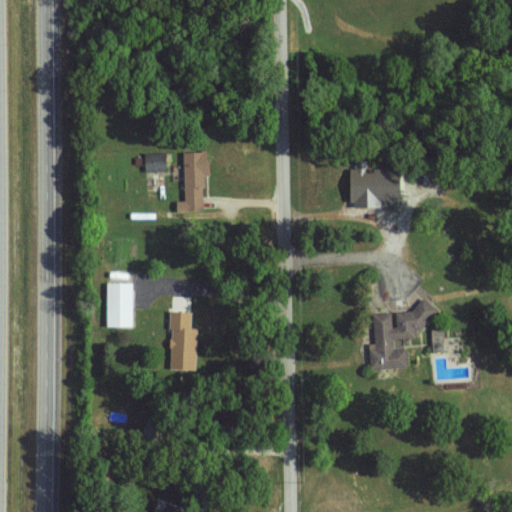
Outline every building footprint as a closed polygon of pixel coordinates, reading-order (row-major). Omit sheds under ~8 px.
[(183,152),(185,200),(177,200),(177,211),(204,210),(203,186),(210,185),(208,151),(183,152)] [(167,170),(167,152),(145,153),(146,171),(167,170)] [(352,167),(352,208),(382,207),(382,203),(402,203),(402,167),(352,167)] [(134,283),(107,282),(107,326),(133,326),(134,283)] [(371,368),(407,367),(407,348),(402,348),(401,338),(416,337),(416,329),(425,328),(424,319),(438,319),(438,305),(396,307),(397,325),(392,326),(392,311),(373,312),(375,343),(369,343),(371,368)] [(170,369),(197,370),(198,328),(192,328),(192,311),(171,311),(170,369)] [(153,511),(177,511),(178,510),(156,503),(153,511)]
